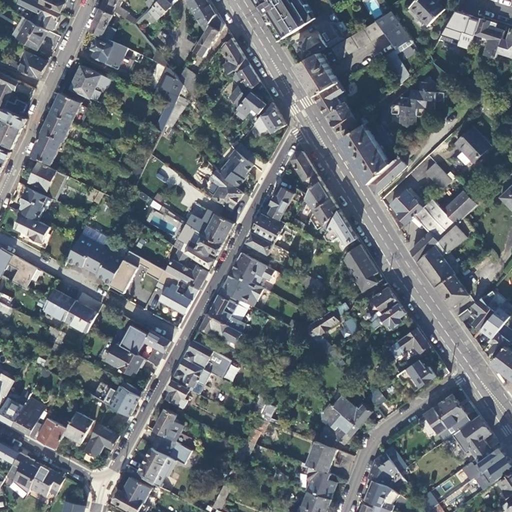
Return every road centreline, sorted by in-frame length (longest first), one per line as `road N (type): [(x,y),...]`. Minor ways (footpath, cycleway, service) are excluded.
road 1 (primary): [(307,109),(386,246),(473,369)]
road 2 (residential): [(184,340),(307,109)]
road 3 (residential): [(94,0),(0,194)]
road 4 (residential): [(184,340),(0,238)]
road 5 (residential): [(473,369),(370,438),(343,511)]
road 6 (residential): [(103,485),(184,340)]
road 7 (primary): [(239,0),(307,109)]
